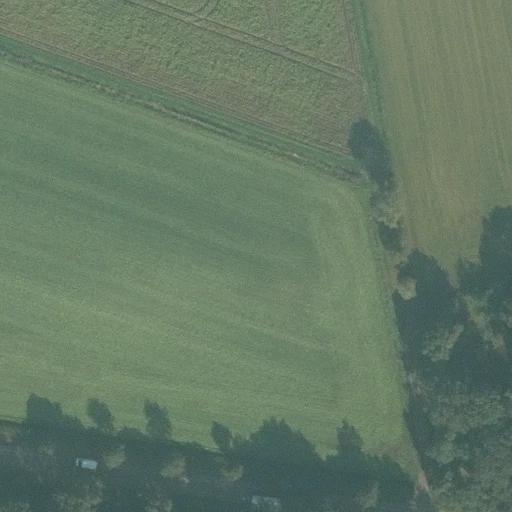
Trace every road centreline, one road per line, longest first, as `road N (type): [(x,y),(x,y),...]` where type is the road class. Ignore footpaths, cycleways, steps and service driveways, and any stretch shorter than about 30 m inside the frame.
road 1 (unclassified): [(372,511),(0,454)]
road 2 (track): [(426,511),(416,318),(422,308)]
